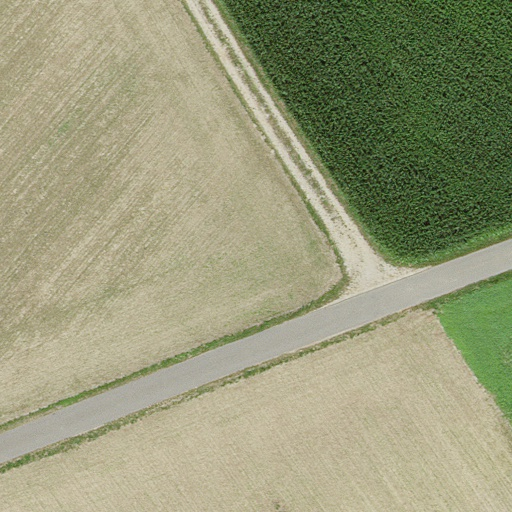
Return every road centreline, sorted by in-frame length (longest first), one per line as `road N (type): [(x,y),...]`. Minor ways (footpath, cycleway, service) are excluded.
road 1 (track): [(511,287),(0,472)]
road 2 (track): [(173,0),(384,333)]
